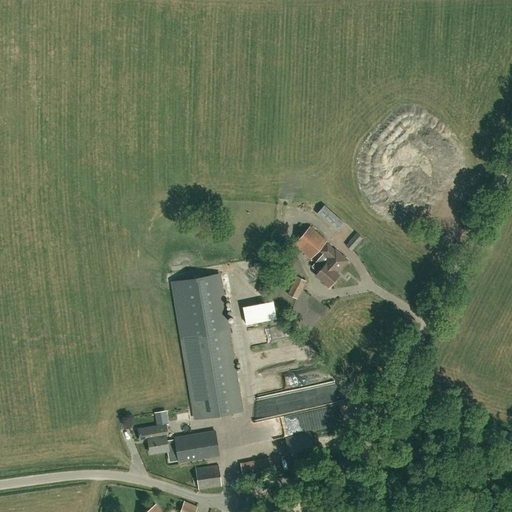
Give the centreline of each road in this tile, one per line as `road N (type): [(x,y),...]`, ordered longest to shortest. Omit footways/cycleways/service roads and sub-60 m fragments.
road 1 (unclassified): [(334,472),(376,426),(511,152)]
road 2 (unclassified): [(229,508),(115,476),(0,485)]
road 3 (unclassified): [(334,472),(511,437)]
